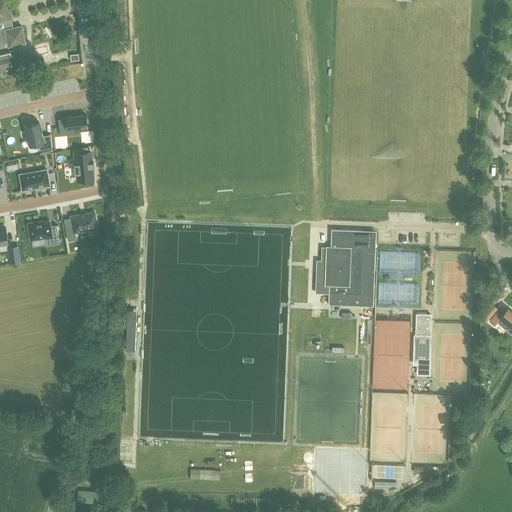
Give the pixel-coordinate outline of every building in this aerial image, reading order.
[(12,27),(10,19),(12,18),(8,0),(0,0),(0,69),(5,68),(4,63),(9,62),(10,67),(22,64),(18,48),(14,49),(13,45),(25,42),(22,25),(12,27)] [(116,131),(126,130),(121,64),(111,64),(116,131)] [(65,117),(58,118),(59,128),(60,128),(66,127),(66,129),(73,128),(87,127),(86,114),(65,116),(65,117)] [(40,121),(26,124),(30,144),(38,142),(40,148),(52,145),(51,133),(42,134),(40,121)] [(75,163),(74,163),(75,173),(76,173),(76,178),(92,176),(92,167),(93,167),(92,162),(91,162),(90,152),(88,152),(88,146),(75,148),(75,153),(74,153),(75,163)] [(47,170),(20,174),(22,190),(49,185),(47,170)] [(92,209),(69,214),(71,226),(65,227),(67,239),(75,237),(73,231),(96,226),(95,221),(96,221),(94,213),(93,213),(92,209)] [(43,221),(28,223),(31,239),(45,236),(46,244),(59,242),(56,225),(50,226),(49,222),(43,223),(43,221)] [(322,246),(322,259),(325,259),(324,284),(328,284),(330,284),(329,292),(329,304),(373,305),(375,247),(376,233),(376,230),(331,228),(331,245),(326,245),(326,246),(322,246)] [(8,246),(8,249),(10,261),(20,260),(18,244),(8,246)] [(424,247),(378,246),(376,305),(422,307),(424,247)] [(448,283),(448,310),(464,310),(464,287),(459,287),(459,276),(468,276),(468,263),(459,263),(459,270),(455,270),(455,277),(452,277),(452,283),(448,283)] [(486,322),(498,308),(491,303),(480,317),(486,322)] [(511,310),(508,307),(504,312),(500,308),(490,321),(494,325),(500,318),(509,325),(506,330),(511,334),(511,310)] [(430,313),(416,313),(416,334),(414,334),(414,363),(417,363),(416,374),(429,374),(430,313)] [(450,354),(451,365),(465,365),(464,335),(446,335),(447,354),(450,354)] [(109,503),(110,491),(78,489),(77,501),(109,503)]
